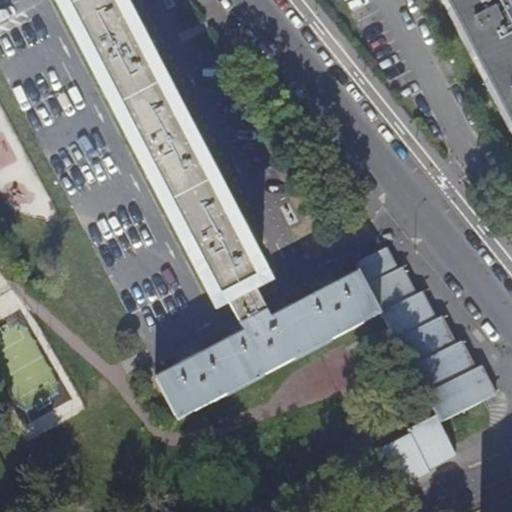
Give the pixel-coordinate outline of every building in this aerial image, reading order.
[(116,0),(58,0),(217,304),(226,299),(234,315),(243,332),(194,358),(190,350),(176,357),(180,365),(154,379),(176,422),(382,316),(395,342),(394,343),(408,371),(413,369),(426,395),(424,396),(431,409),(487,379),(479,364),(474,366),(460,339),(454,342),(440,315),(435,318),(421,291),(416,294),(402,266),(397,269),(386,247),(354,263),(359,272),(329,287),(325,280),(311,287),(315,295),(270,318),(261,301),(253,285),(262,280),(245,247),(253,243),(243,226),(236,230),(194,151),(202,147),(193,130),(186,133),(144,54),(152,50),(143,32),(135,36),(116,0)] [(504,0),(443,0),(511,134),(511,1),(507,4),(504,0)] [(487,379),(431,409),(436,417),(492,388),(487,379)] [(496,396),(492,388),(436,417),(423,424),(444,464),(457,458),(450,444),(441,425),(485,402),(496,396)] [(444,464),(423,424),(408,432),(409,435),(381,450),(402,489),(430,474),(429,472),(444,464)]
